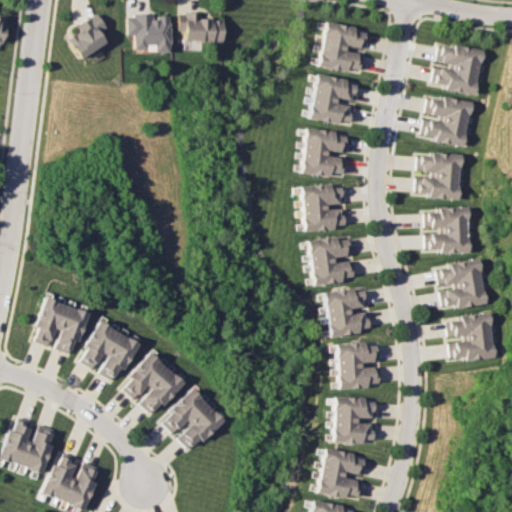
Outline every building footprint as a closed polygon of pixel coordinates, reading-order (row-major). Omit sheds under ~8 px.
[(175,13),(181,13),(181,11),(197,11),(196,17),(202,17),(202,15),(209,16),(209,19),(218,20),(217,41),(180,39),(181,30),(174,30),(175,13)] [(64,38),(77,58),(102,42),(95,32),(103,26),(94,12),(75,25),(78,30),(64,38)] [(124,16),(131,16),(131,13),(149,13),(149,18),(154,19),(154,15),(167,15),(166,51),(152,51),(152,44),(143,44),(143,49),(131,49),(131,34),(124,34),(124,16)] [(366,41),(321,32),(323,20),(354,26),(353,31),(367,33),(366,41)] [(346,48),(319,43),(321,32),(366,41),(364,48),(347,44),(346,48)] [(317,54),(319,43),(346,48),(345,52),(362,55),(361,62),(317,54)] [(434,52),(479,61),(481,50),(451,43),(450,48),(436,45),(434,52)] [(434,52),(433,60),(450,63),(449,67),(477,72),(479,61),(434,52)] [(317,54),(361,62),(360,69),(346,66),(345,72),(314,66),(317,54)] [(477,72),(475,83),(430,74),(432,67),(449,70),(449,67),(477,72)] [(334,124),(303,118),(312,72),(343,78),(342,83),(356,86),(353,100),(336,97),(335,104),(352,108),(349,121),(335,119),(334,124)] [(430,74),(429,81),(443,84),(441,89),(472,95),(475,83),(430,74)] [(425,104),(470,114),(472,101),(442,95),(441,100),(427,97),(425,104)] [(425,104),(424,111),(441,115),(440,119),(468,124),(470,114),(425,104)] [(440,119),(440,122),(423,119),(421,126),(466,135),(468,124),(440,119)] [(421,126),(420,133),(434,135),(432,141),(463,147),(466,135),(421,126)] [(327,177),(296,173),(301,127),(333,131),(332,135),(346,137),(344,151),(327,149),(326,157),(343,159),(341,173),(328,171),(327,177)] [(461,165),(462,153),(430,150),(430,155),(416,154),(415,162),(461,165)] [(432,174),(460,176),(461,165),(415,162),(415,169),(432,170),(432,174)] [(414,183),(459,186),(460,176),(432,174),(432,177),(415,176),(414,183)] [(330,229),(299,231),(295,185),(327,182),(327,187),(341,186),(342,201),(325,202),(325,209),(342,208),(343,222),(330,223),(330,229)] [(414,183),(414,190),(428,191),(427,197),(458,199),(459,186),(414,183)] [(422,220),(468,218),(467,206),(436,207),(436,212),(422,213),(422,220)] [(422,220),(423,228),(440,227),(441,231),(469,229),(468,218),(422,220)] [(441,231),(441,234),(424,235),(424,243),(469,240),(469,229),(441,231)] [(339,282),(308,286),(301,240),(332,235),(333,240),(347,238),(349,252),(332,255),(333,262),(350,260),(352,274),(338,276),(339,282)] [(469,240),(424,243),(424,249),(438,249),(439,254),(470,253),(469,240)] [(435,275),(480,268),(478,256),(447,261),(448,265),(434,267),(435,275)] [(435,275),(436,282),(454,279),(454,283),(482,279),(480,268),(435,275)] [(454,283),(455,287),(438,289),(439,296),(483,289),(482,279),(454,283)] [(356,332),(325,337),(318,291),(349,286),(350,291),(364,288),(366,303),(349,306),(350,313),(367,310),(369,324),(355,326),(356,332)] [(483,289),(439,296),(440,303),(453,301),(454,307),(485,302),(483,289)] [(36,343),(29,340),(34,327),(30,326),(40,296),(51,299),(36,343)] [(51,331),(49,330),(44,345),(36,343),(51,299),(61,303),(51,331)] [(57,350),(72,307),(61,303),(51,331),(54,332),(49,347),(57,350)] [(73,341),(83,311),(72,307),(57,350),(65,353),(69,339),(73,341)] [(443,328),(488,322),(486,310),(455,315),(456,319),(442,322),(443,328)] [(105,326),(81,365),(74,361),(82,347),(79,345),(94,319),(105,326)] [(488,322),(443,328),(444,336),(462,333),(462,337),(490,333),(488,322)] [(113,331),(98,356),(96,354),(87,369),(81,365),(105,326),(113,331)] [(122,336),(99,375),(93,371),(101,358),(98,356),(113,331),(122,336)] [(462,337),(463,341),(446,343),(447,351),(491,344),(490,333),(462,337)] [(133,343),(122,336),(99,375),(106,379),(114,367),(117,369),(133,343)] [(363,386),(332,387),(329,341),(361,339),(361,344),(375,343),(376,358),(358,358),(359,366),(376,365),(377,379),(363,380),(363,386)] [(491,344),(447,351),(448,357),(461,355),(462,361),(493,356),(491,344)] [(153,359),(123,394),(117,388),(126,377),(123,375),(143,351),(153,359)] [(160,366),(141,388),(139,386),(129,398),(123,394),(153,359),(160,366)] [(168,373),(139,406),(133,401),(143,390),(141,388),(160,366),(168,373)] [(157,404),(177,381),(168,373),(139,406),(144,411),(153,401),(157,404)] [(194,396),(186,387),(164,408),(167,411),(156,421),(162,427),(194,396)] [(358,442),(327,442),(328,395),(360,396),(360,400),(374,401),(373,415),(356,415),(356,422),(373,423),(372,437),(359,437),(358,442)] [(201,403),(194,396),(162,427),(167,432),(178,421),(180,423),(201,403)] [(208,411),(176,442),(171,437),(183,426),(180,423),(201,403),(208,411)] [(196,440),(217,419),(208,411),(176,442),(182,448),(193,438),(196,440)] [(5,429),(0,443),(0,458),(6,461),(21,418),(14,416),(8,430),(5,429)] [(6,461),(21,418),(28,421),(21,439),(25,440),(16,465),(6,461)] [(16,465),(25,440),(27,441),(34,423),(41,425),(25,468),(16,465)] [(25,468),(41,425),(48,428),(43,442),(47,443),(37,473),(25,468)] [(342,498),(311,493),(319,447),(349,452),(349,457),(363,459),(360,473),(343,470),(342,478),(359,481),(357,495),(343,492),(342,498)] [(51,463),(38,491),(49,496),(67,456),(59,452),(54,464),(51,463)] [(67,456),(49,496),(57,500),(68,477),(65,476),(73,459),(67,456)] [(68,477),(70,478),(79,460),(86,464),(67,505),(57,500),(68,477)] [(67,505),(78,510),(91,482),(87,480),(93,467),(86,464),(67,505)] [(304,511),(307,500),(338,505),(337,509),(351,511),(350,511),(304,511)]
